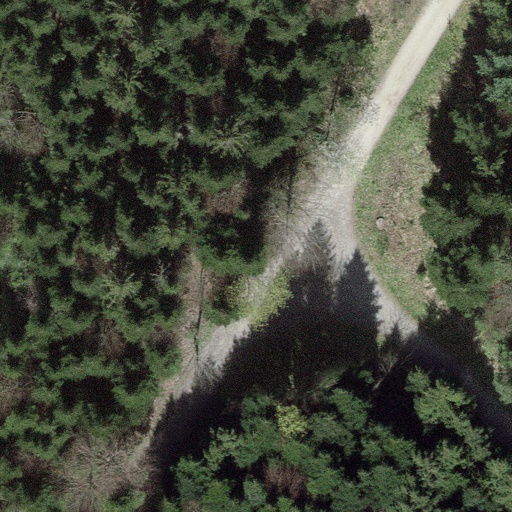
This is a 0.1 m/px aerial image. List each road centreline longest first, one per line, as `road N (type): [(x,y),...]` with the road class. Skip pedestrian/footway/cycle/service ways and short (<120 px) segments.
road 1 (track): [(131,511),(174,420),(441,0)]
road 2 (track): [(301,229),(511,442)]
